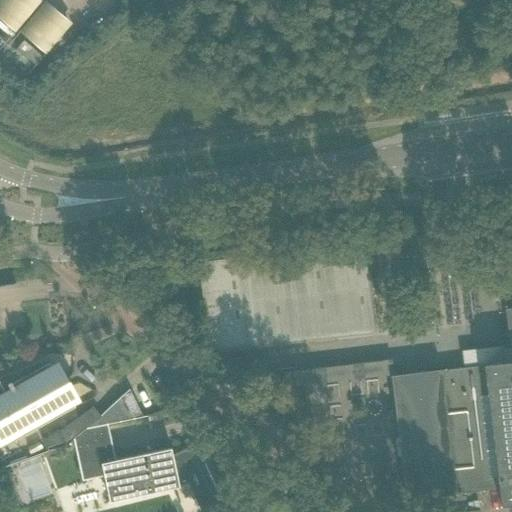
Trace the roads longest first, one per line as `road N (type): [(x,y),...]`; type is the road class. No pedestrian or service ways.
road 1 (residential): [(368,511),(197,384),(71,275)]
road 2 (secondary): [(139,194),(511,140)]
road 3 (secondary): [(0,208),(59,216),(139,194)]
road 4 (secondary): [(139,194),(66,190),(0,172)]
